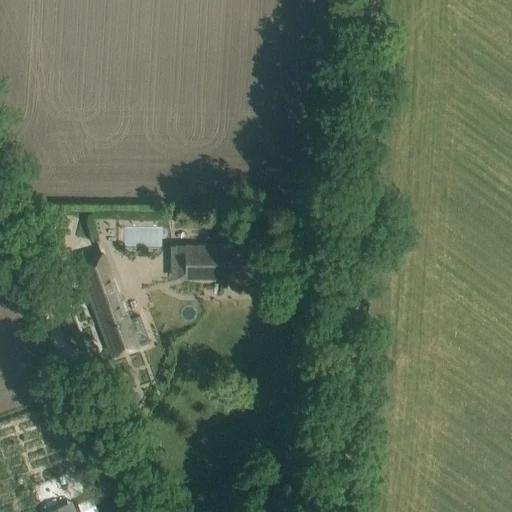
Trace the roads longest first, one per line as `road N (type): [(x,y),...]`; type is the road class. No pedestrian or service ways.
road 1 (tertiary): [(331,511),(379,0)]
road 2 (unclassified): [(64,312),(158,511)]
road 3 (track): [(0,174),(64,312)]
